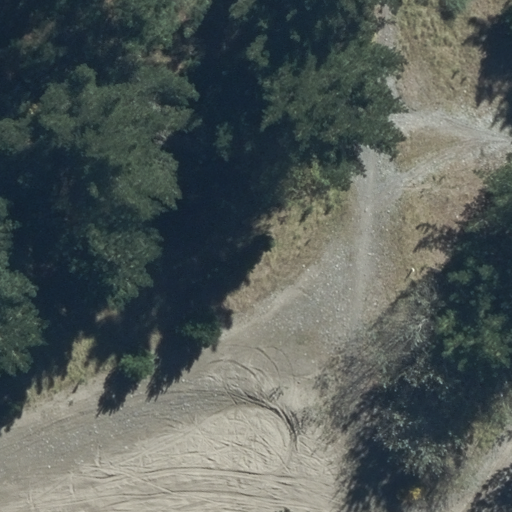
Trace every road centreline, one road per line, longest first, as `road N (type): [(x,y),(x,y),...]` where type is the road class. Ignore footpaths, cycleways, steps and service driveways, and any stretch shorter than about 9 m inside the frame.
road 1 (track): [(362,0),(349,388),(407,511)]
road 2 (track): [(0,496),(349,388)]
